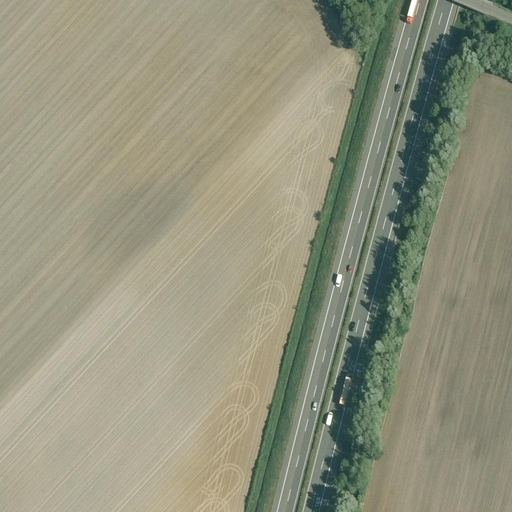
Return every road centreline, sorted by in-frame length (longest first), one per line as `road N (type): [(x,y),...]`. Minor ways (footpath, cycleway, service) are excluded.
road 1 (motorway): [(316,511),(451,0)]
road 2 (motorway): [(413,0),(279,511)]
